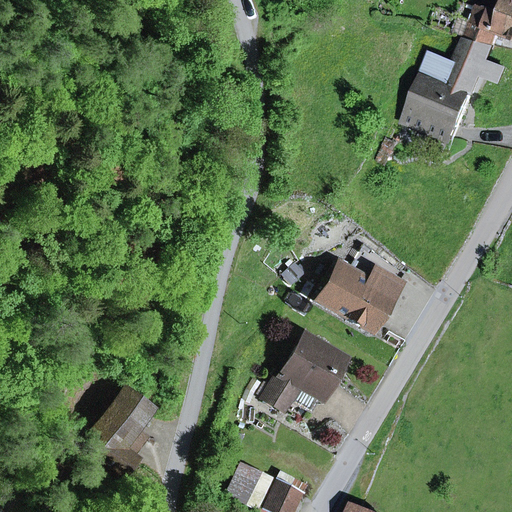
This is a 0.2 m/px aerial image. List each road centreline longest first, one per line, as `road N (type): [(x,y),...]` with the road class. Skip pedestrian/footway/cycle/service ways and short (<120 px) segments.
road 1 (residential): [(166,511),(208,363),(224,262),(257,168),(254,53),(235,0)]
road 2 (residential): [(320,511),(511,183)]
road 3 (track): [(199,0),(184,65),(165,79),(146,71),(134,18)]
